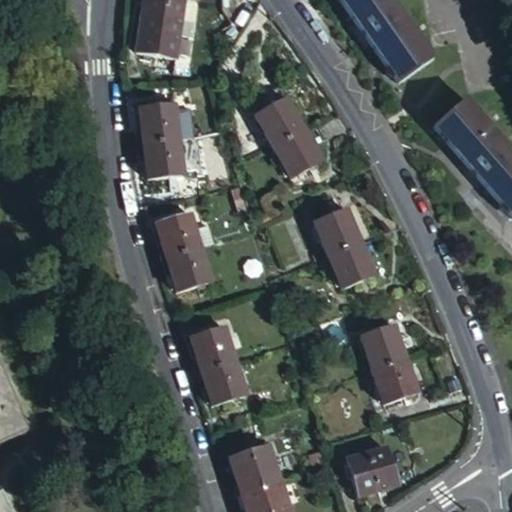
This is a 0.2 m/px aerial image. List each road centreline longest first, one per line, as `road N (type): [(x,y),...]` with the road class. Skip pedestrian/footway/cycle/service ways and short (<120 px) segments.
road 1 (residential): [(502,459),(491,397),(423,237),(366,118),(287,0)]
road 2 (unclassified): [(103,26),(132,250),(213,511)]
road 3 (unknown): [(395,179),(452,185),(478,197),(511,233)]
